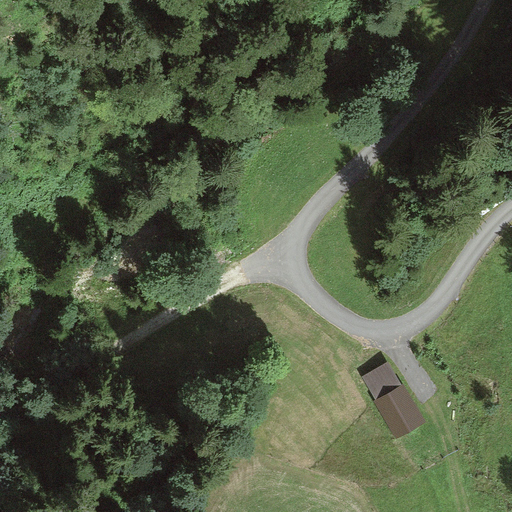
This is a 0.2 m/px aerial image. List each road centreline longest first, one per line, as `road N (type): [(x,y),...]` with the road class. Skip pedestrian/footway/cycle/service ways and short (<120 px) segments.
road 1 (track): [(511,208),(432,313),(397,331),(340,314),(305,281),(296,256),(312,216),(449,87),(498,0)]
road 2 (track): [(296,256),(144,338),(0,446)]
